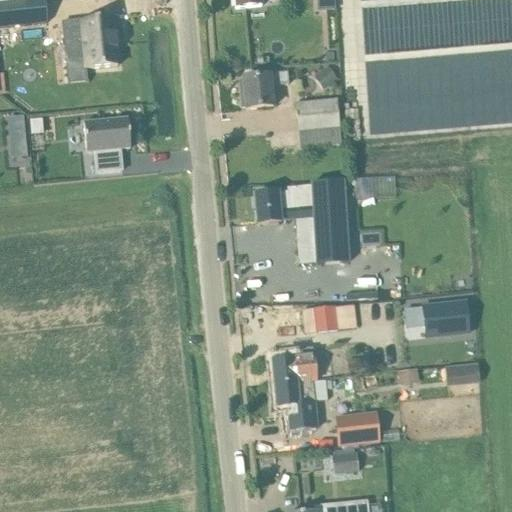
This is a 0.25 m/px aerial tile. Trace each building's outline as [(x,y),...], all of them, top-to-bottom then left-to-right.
[(40,0),(25,1),(0,4),(0,29),(52,24),(49,0),(40,0)] [(234,0),(235,11),(255,9),(261,8),(259,0),(234,0)] [(80,29),(61,31),(64,60),(64,62),(65,62),(82,60),(83,72),(86,72),(87,72),(118,68),(115,34),(118,34),(116,19),(79,23),(80,29)] [(338,54),(322,56),(323,65),(339,64),(338,54)] [(328,68),(313,80),(323,93),(338,81),(328,68)] [(287,74),(284,74),(268,76),(268,78),(242,81),(246,111),(272,109),(269,86),(288,84),(287,74)] [(295,106),(299,150),(340,146),(336,102),(295,106)] [(126,122),(84,126),(87,154),(94,153),(96,174),(120,172),(119,159),(117,159),(117,151),(128,150),(126,122)] [(288,193),(254,196),(257,226),(280,224),(280,222),(313,219),(316,266),(348,264),(340,185),(310,188),(311,201),(289,203),(288,193)] [(375,303),(375,327),(389,327),(389,303),(375,303)] [(335,309),(316,311),(302,312),(305,336),(318,335),(356,331),(354,307),(335,309)] [(472,307),(427,311),(429,339),(474,336),(472,307)] [(312,350),(277,353),(278,362),(271,362),(273,384),(315,380),(312,350)] [(358,360),(347,361),(348,373),(359,373),(358,360)] [(477,366),(444,369),(446,390),(479,386),(477,366)] [(417,371),(397,374),(398,388),(418,385),(417,371)] [(285,409),(288,434),(302,432),(300,406),(315,405),(313,385),(316,384),(315,380),(273,384),(276,410),(285,409)] [(375,414),(334,418),(337,450),(379,445),(375,414)] [(398,431),(383,433),(383,443),(398,442),(398,431)] [(334,477),(358,474),(356,455),(332,457),(334,477)]
